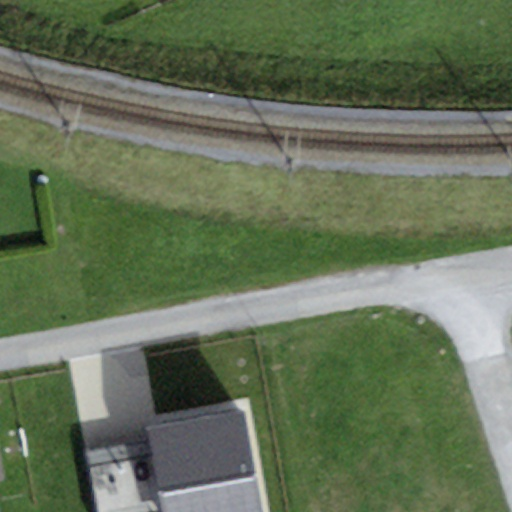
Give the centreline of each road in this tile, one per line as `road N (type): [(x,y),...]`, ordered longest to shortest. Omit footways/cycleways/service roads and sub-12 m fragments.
road 1 (residential): [(0,363),(511,274)]
road 2 (track): [(511,412),(471,282)]
